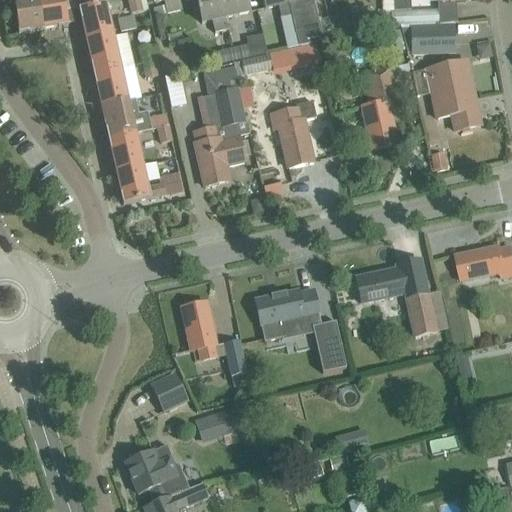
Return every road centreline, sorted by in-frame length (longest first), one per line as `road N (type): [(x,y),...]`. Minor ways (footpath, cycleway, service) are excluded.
road 1 (unclassified): [(105,279),(511,190)]
road 2 (unclassified): [(105,279),(118,335),(85,447),(104,511)]
road 3 (unclassified): [(0,77),(92,199),(105,279)]
road 4 (tertiary): [(71,511),(13,340)]
